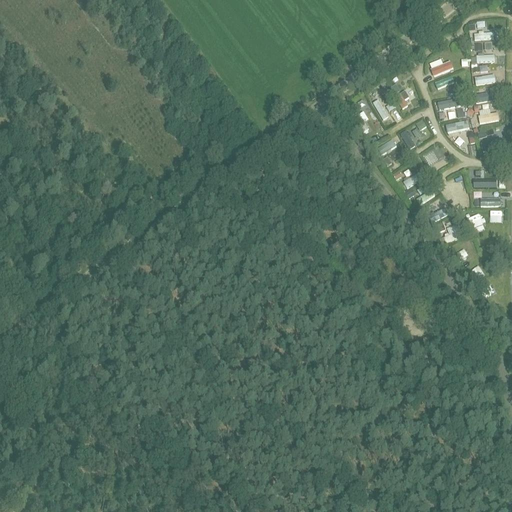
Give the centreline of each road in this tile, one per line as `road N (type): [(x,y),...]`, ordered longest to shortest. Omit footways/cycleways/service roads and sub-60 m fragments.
road 1 (unclassified): [(511,511),(511,412),(491,339),(317,105)]
road 2 (unclassified): [(0,343),(317,105)]
road 3 (unclassified): [(317,105),(457,0)]
road 4 (track): [(441,268),(411,298),(415,332),(477,319)]
